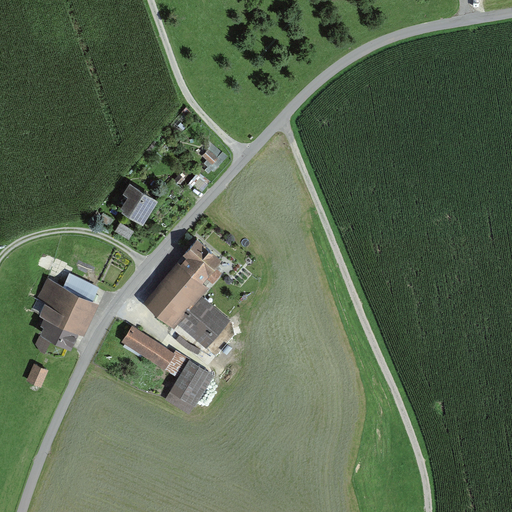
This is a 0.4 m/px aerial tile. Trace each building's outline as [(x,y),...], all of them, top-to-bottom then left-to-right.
[(202,157),(211,164),(222,149),(213,143),(202,157)] [(205,190),(210,181),(196,174),(191,183),(205,190)] [(121,205),(123,207),(122,209),(143,223),(159,198),(130,180),(123,192),(128,194),(121,205)] [(120,222),(116,232),(131,238),(135,228),(120,222)] [(209,345),(232,317),(203,294),(228,263),(201,241),(153,300),(209,345)] [(81,345),(102,301),(55,279),(34,323),(81,345)] [(178,352),(134,323),(123,339),(167,368),(178,352)] [(216,373),(193,358),(169,394),(192,409),(216,373)] [(34,362),(27,381),(42,387),(50,368),(34,362)]
